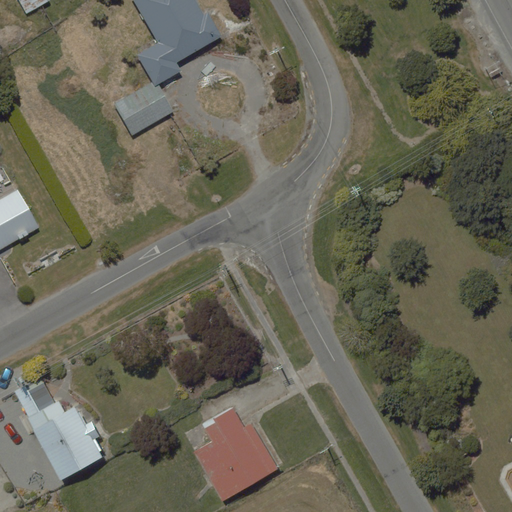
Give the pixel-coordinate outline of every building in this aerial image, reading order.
[(50,3),(48,0),(18,0),(27,15),(50,3)] [(194,0),(130,0),(129,1),(156,45),(135,58),(155,91),(181,74),(177,68),(220,41),(194,0)] [(150,86),(113,109),(131,140),(169,117),(150,86)] [(0,198),(0,249),(37,229),(16,190),(0,198)] [(65,416),(49,379),(19,392),(59,485),(106,465),(81,408),(65,416)] [(242,424),(233,409),(184,436),(223,505),(285,470),(255,417),(242,424)] [(511,511),(511,476),(498,485),(511,506),(511,511)]
